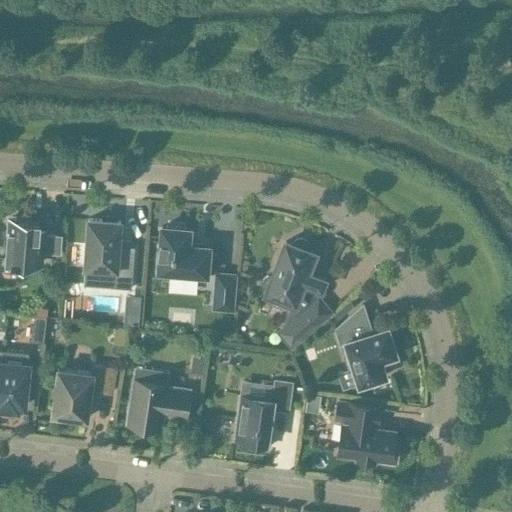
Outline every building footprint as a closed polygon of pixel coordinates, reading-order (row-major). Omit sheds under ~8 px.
[(32,216),(15,215),(13,232),(8,231),(6,263),(11,263),(11,265),(17,266),(17,263),(36,265),(37,251),(60,252),(61,235),(43,234),(39,230),(40,221),(32,220),(32,216)] [(132,287),(134,252),(118,251),(121,220),(117,220),(117,217),(103,216),(102,219),(88,218),(85,266),(116,269),(114,286),(132,287)] [(162,226),(160,253),(158,273),(207,277),(209,246),(188,244),(190,228),(186,228),(186,226),(166,225),(166,226),(162,226)] [(294,302),(285,325),(279,330),(292,345),(331,311),(315,292),(317,286),(322,288),(325,278),(308,271),(315,252),(309,250),(309,248),(309,246),(309,245),(309,243),(308,241),(307,240),(306,239),(304,238),(303,238),(301,237),(299,237),(298,238),(296,238),(295,239),(294,240),(293,241),(292,243),(286,241),(272,275),(271,275),(269,275),(268,275),(266,275),(265,276),(264,277),(263,278),(262,279),(262,281),(262,282),(262,284),(262,285),(263,287),(264,288),(266,289),(267,289),(266,291),(294,302)] [(232,308),(235,274),(217,272),(214,306),(232,308)] [(372,331),(363,304),(335,327),(340,343),(346,341),(350,353),(344,355),(349,368),(354,366),(359,383),(386,374),(383,366),(395,362),(393,354),(396,353),(388,326),(372,331)] [(44,341),(47,316),(34,314),(31,339),(44,341)] [(4,349),(3,349),(0,378),(0,406),(17,408),(17,405),(24,405),(29,351),(18,350),(16,363),(3,361),(4,349)] [(83,417),(87,417),(91,388),(113,391),(116,367),(93,364),(92,372),(58,368),(52,413),(66,415),(69,419),(79,420),(83,417)] [(190,389),(167,385),(169,371),(136,366),(130,407),(127,406),(125,420),(128,420),(127,423),(160,428),(163,412),(186,416),(190,389)] [(270,446),(270,443),(272,428),(269,428),(272,407),(288,409),(292,381),(275,379),(272,399),(241,394),(235,438),(253,440),(253,444),(270,446)] [(377,427),(378,422),(380,405),(339,400),(337,417),(346,418),(345,423),(342,422),(338,452),(357,455),(357,457),(374,460),(375,457),(394,460),(396,442),(393,442),(394,430),(377,427)]
